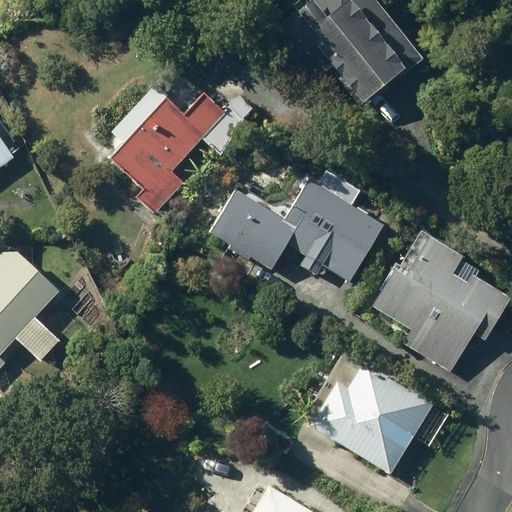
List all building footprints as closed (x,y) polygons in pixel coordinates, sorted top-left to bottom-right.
[(177,0),(194,18),(208,6),(202,0),(177,0)] [(305,0),(306,0),(267,33),(291,62),(295,58),(314,82),(328,71),(358,108),(420,57),(372,0),(305,0)] [(163,96),(164,96),(153,85),(108,131),(120,142),(105,157),(139,190),(134,195),(152,213),(181,183),(168,170),(199,138),(216,154),(244,125),(226,107),(220,113),(201,94),(182,114),(163,96)] [(58,99),(43,87),(25,110),(40,121),(58,99)] [(0,142),(0,165),(11,157),(0,142)] [(304,255),(298,265),(314,275),(319,266),(344,281),(379,225),(304,179),(279,219),(230,189),(201,234),(244,261),(247,257),(267,270),(284,243),(304,255)] [(368,307),(409,330),(401,344),(447,372),(470,333),(481,340),(506,297),(471,276),(475,270),(456,259),(458,256),(417,233),(395,271),(390,269),(368,307)] [(0,252),(0,365),(2,363),(0,360),(0,352),(55,293),(11,252),(0,252)] [(263,294),(251,312),(262,319),(274,301),(263,294)] [(306,425),(388,473),(431,400),(360,358),(358,361),(340,350),(300,418),(308,422),(306,425)] [(310,511),(265,485),(249,511),(310,511)]
